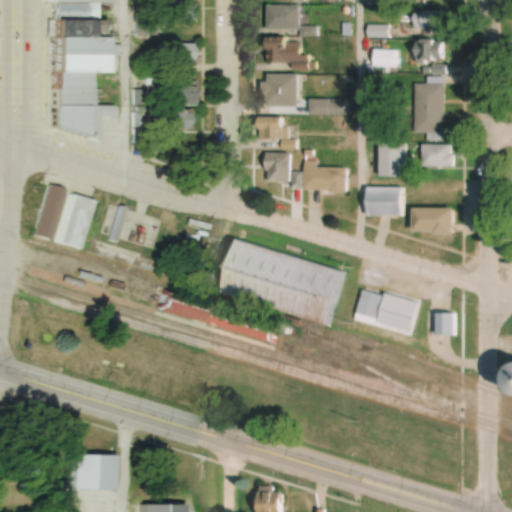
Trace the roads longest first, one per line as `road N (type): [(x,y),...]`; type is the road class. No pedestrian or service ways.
road 1 (tertiary): [(16,144),(511,299)]
road 2 (tertiary): [(471,511),(0,378)]
road 3 (tertiary): [(0,305),(14,218),(16,0)]
road 4 (residential): [(483,291),(484,0)]
road 5 (residential): [(223,207),(223,0)]
road 6 (residential): [(487,421),(483,291)]
